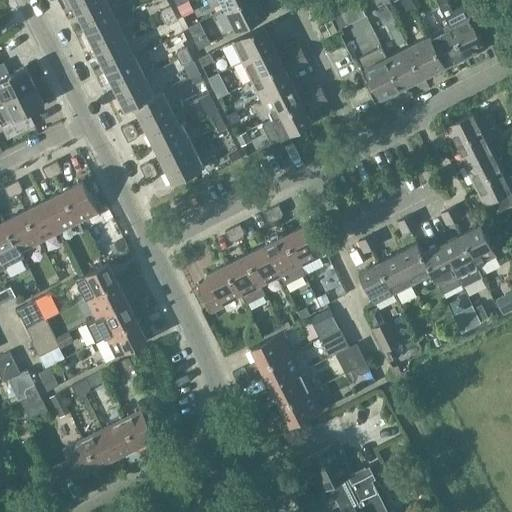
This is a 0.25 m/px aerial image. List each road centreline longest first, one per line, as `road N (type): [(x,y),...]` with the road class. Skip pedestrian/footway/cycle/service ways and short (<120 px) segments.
road 1 (residential): [(215,432),(213,371),(152,247)]
road 2 (residential): [(152,247),(298,173),(310,176)]
road 3 (residential): [(367,148),(424,119),(426,107),(511,66)]
road 4 (residential): [(355,322),(362,298),(310,176)]
road 5 (residential): [(367,148),(302,20)]
road 6 (residential): [(152,247),(88,121)]
road 7 (residential): [(88,121),(27,0)]
